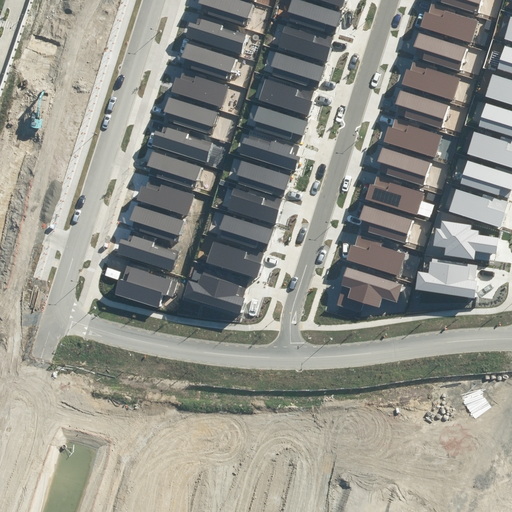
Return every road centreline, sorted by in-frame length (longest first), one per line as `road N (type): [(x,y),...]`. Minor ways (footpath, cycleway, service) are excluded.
road 1 (residential): [(290,358),(293,303),(390,0)]
road 2 (tertiary): [(55,315),(157,0)]
road 3 (unclassified): [(290,358),(154,344),(55,315)]
road 4 (unclassified): [(511,335),(290,358)]
road 5 (tertiary): [(40,358),(0,496)]
